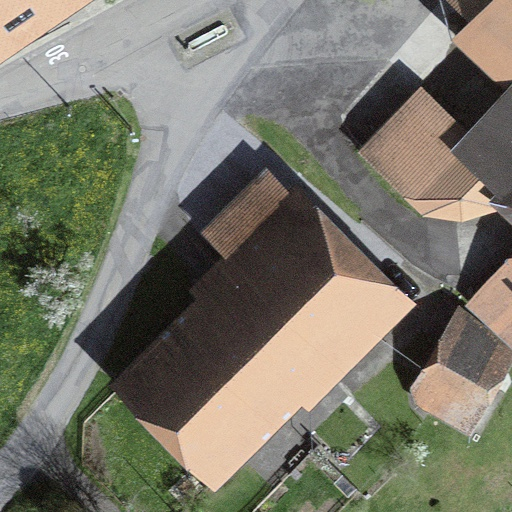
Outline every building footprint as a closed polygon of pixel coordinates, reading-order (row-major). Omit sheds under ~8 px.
[(0,0),(0,28),(43,0),(0,0)] [(418,90),(364,152),(417,199),(480,206),(507,191),(511,185),(511,0),(465,0),(511,42),(511,89),(470,135),(418,90)] [(267,170),(197,241),(239,283),(141,382),(213,454),(382,284),(267,170)] [(511,254),(466,305),(511,347),(511,254)] [(511,347),(466,305),(404,396),(470,437),(511,365),(511,347)]
